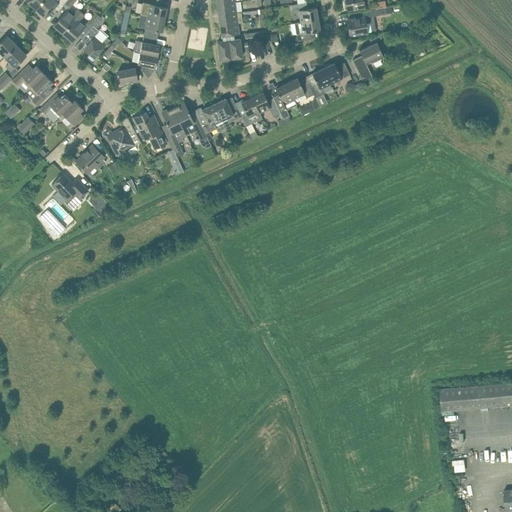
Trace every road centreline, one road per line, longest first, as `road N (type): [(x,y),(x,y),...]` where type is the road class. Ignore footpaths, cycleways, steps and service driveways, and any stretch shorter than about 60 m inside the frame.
road 1 (residential): [(168,89),(257,79),(332,47),(340,28),(332,0)]
road 2 (residential): [(112,102),(0,2)]
